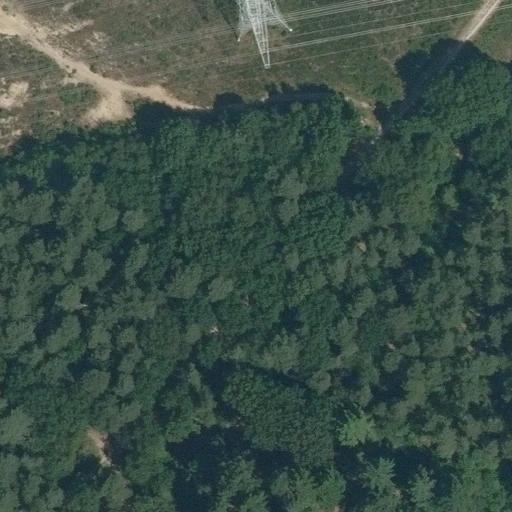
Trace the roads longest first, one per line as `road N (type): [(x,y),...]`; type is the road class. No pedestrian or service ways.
road 1 (track): [(493,0),(59,511)]
road 2 (track): [(137,511),(95,433),(0,349)]
